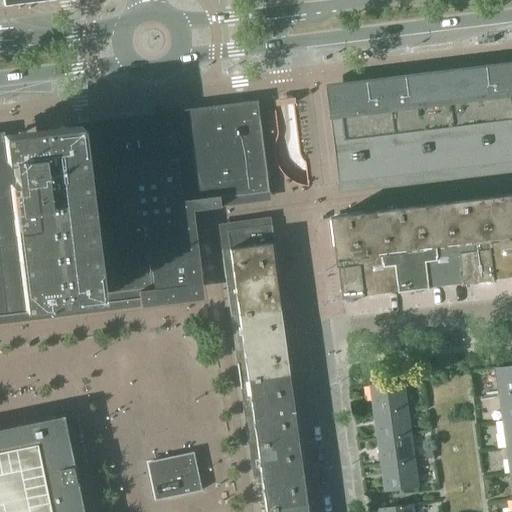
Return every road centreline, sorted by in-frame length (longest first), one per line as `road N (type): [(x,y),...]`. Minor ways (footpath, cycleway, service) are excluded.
road 1 (residential): [(344,511),(327,339),(511,310)]
road 2 (tertiary): [(176,58),(511,15)]
road 3 (tertiary): [(384,0),(176,24)]
road 4 (tertiary): [(0,80),(129,63)]
road 5 (tertiary): [(123,29),(0,44)]
